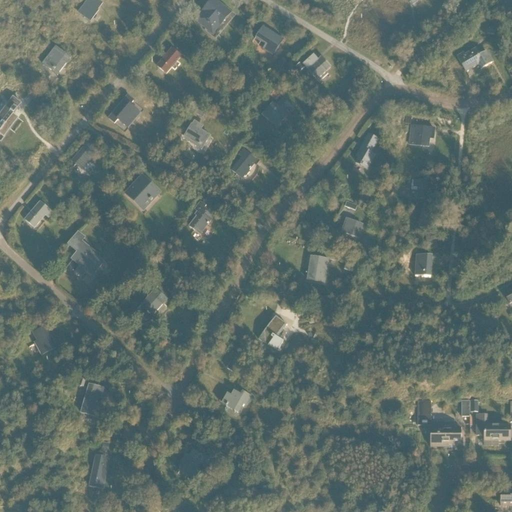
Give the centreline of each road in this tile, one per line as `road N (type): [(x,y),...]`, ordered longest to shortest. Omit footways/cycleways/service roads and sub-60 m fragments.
road 1 (residential): [(175,401),(267,231),(385,91),(397,89)]
road 2 (residential): [(0,224),(186,0)]
road 3 (residential): [(175,401),(0,245)]
road 4 (residential): [(263,0),(383,72),(397,89)]
